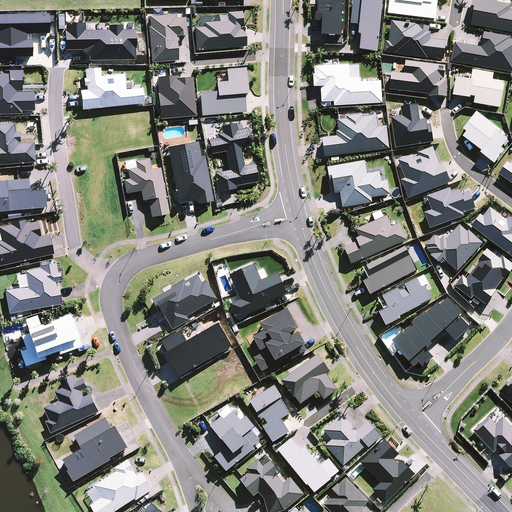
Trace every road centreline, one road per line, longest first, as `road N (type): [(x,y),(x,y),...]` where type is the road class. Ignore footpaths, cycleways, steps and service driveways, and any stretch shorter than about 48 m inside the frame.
road 1 (residential): [(116,279),(73,242),(55,65)]
road 2 (tertiary): [(298,216),(342,322),(411,420)]
road 3 (tertiary): [(283,0),(281,115),(298,216)]
road 4 (residential): [(116,279),(110,309),(135,377),(182,460)]
road 5 (residential): [(298,216),(142,258),(116,279)]
road 6 (residential): [(511,318),(411,420)]
road 7 (tertiary): [(411,420),(500,511)]
road 8 (residential): [(511,201),(460,159),(444,105)]
